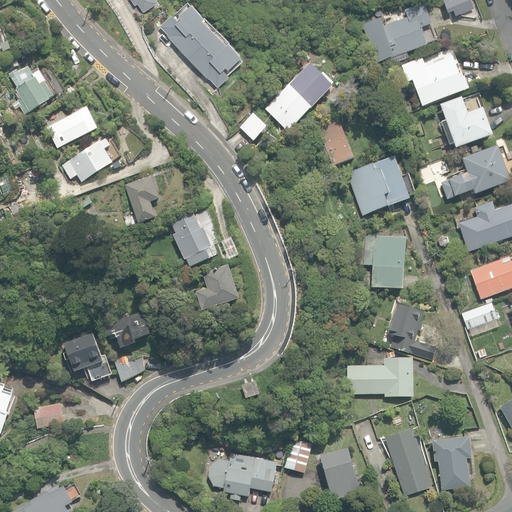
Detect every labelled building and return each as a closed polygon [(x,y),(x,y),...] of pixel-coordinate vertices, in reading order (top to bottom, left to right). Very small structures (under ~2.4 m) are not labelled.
[(132,0),(136,6),(139,4),(145,13),(161,3),(159,0),(132,0)] [(390,61),(390,65),(409,59),(407,53),(426,46),(422,34),(424,33),(422,28),(432,25),(424,3),(407,10),(409,19),(386,27),(382,22),(364,27),(376,65),(390,61)] [(219,89),(232,77),(226,70),(230,67),(232,69),(244,58),(232,45),(230,46),(207,21),(208,19),(195,5),(181,18),(183,20),(181,23),(174,15),(161,27),(170,35),(169,36),(210,80),(211,80),(219,89)] [(412,81),(422,107),(469,90),(464,78),(460,79),(452,57),(425,67),(422,58),(401,66),(407,83),(412,81)] [(265,109),(288,132),(311,109),(333,88),(311,65),(288,87),(265,109)] [(17,102),(25,115),(30,112),(31,113),(50,101),(50,99),(54,97),(45,82),(46,81),(40,71),(34,75),(29,67),(19,73),(17,70),(10,75),(19,89),(16,90),(22,99),(17,102)] [(440,105),(456,148),(493,135),(483,108),(467,114),(461,98),(440,105)] [(48,128),(58,149),(91,133),(90,131),(95,128),(86,110),(82,112),(81,111),(48,128)] [(341,113),(344,120),(352,117),(349,110),(341,113)] [(245,132),(254,142),(268,128),(254,115),(241,129),(245,132)] [(317,126),(333,166),(354,158),(338,118),(317,126)] [(77,176),(82,183),(114,163),(105,149),(111,145),(106,139),(101,143),(100,142),(63,166),(72,179),(77,176)] [(482,143),(471,147),(473,153),(485,149),(482,143)] [(441,183),(447,200),(455,197),(473,191),(475,195),(511,182),(498,146),(462,159),(467,174),(449,180),(441,183)] [(347,174),(363,217),(389,207),(410,200),(409,197),(415,195),(408,174),(401,176),(395,157),(373,164),(373,165),(347,174)] [(422,172),(426,185),(435,181),(431,169),(422,172)] [(125,185),(139,224),(156,218),(151,202),(160,199),(152,176),(125,185)] [(72,184),(76,191),(81,188),(77,181),(72,184)] [(458,224),(468,252),(511,236),(511,205),(495,211),(492,202),(474,208),(477,217),(458,224)] [(186,259),(190,267),(208,258),(205,251),(212,247),(203,228),(201,229),(193,212),(171,223),(176,234),(173,235),(185,260),(186,259)] [(152,240),(148,230),(132,237),(136,246),(152,240)] [(372,288),(403,290),(406,238),(378,237),(378,233),(360,232),(358,265),(374,266),(372,288)] [(439,246),(445,247),(448,243),(447,237),(441,236),(438,241),(439,246)] [(222,242),(229,260),(239,256),(232,237),(222,242)] [(470,271),(481,300),(511,288),(511,260),(510,261),(509,257),(470,271)] [(197,292),(203,310),(239,298),(228,265),(203,273),(208,289),(197,292)] [(462,313),(470,337),(500,327),(492,303),(462,313)] [(390,348),(432,360),(436,348),(415,342),(424,312),(397,304),(388,334),(394,336),(390,348)] [(118,338),(122,349),(137,344),(135,340),(151,334),(150,330),(154,328),(147,310),(105,326),(109,337),(115,335),(116,338),(118,338)] [(65,344),(75,372),(104,362),(93,334),(65,344)] [(370,352),(381,356),(384,348),(373,345),(370,352)] [(478,351),(480,359),(487,356),(485,349),(478,351)] [(112,357),(122,382),(145,371),(143,356),(112,357)] [(385,394),(385,398),(413,397),(413,358),(384,358),(385,366),(347,366),(348,395),(385,394)] [(243,385),(247,398),(258,395),(254,382),(243,385)] [(0,432),(2,433),(9,413),(7,413),(13,394),(4,391),(6,386),(0,383),(0,432)] [(510,427),(511,429),(511,400),(500,408),(510,427)] [(33,409),(37,429),(65,424),(61,404),(33,409)] [(385,439),(405,496),(433,487),(413,429),(385,439)] [(438,462),(442,490),(470,487),(467,459),(472,458),(470,437),(432,441),(435,462),(438,462)] [(285,468),(305,473),(313,444),(296,440),(292,439),(285,468)] [(320,456),(333,501),(361,493),(348,448),(320,456)] [(274,452),(276,459),(283,456),(280,450),(274,452)] [(229,498),(240,501),(241,495),(250,497),(252,488),(273,492),(278,462),(231,453),(229,462),(220,460),(212,466),(210,476),(214,486),(225,488),(224,492),(230,493),(229,498)] [(69,511),(67,506),(74,502),(66,487),(60,490),(58,487),(14,511),(69,511)] [(219,501),(211,498),(209,505),(217,507),(219,501)]
